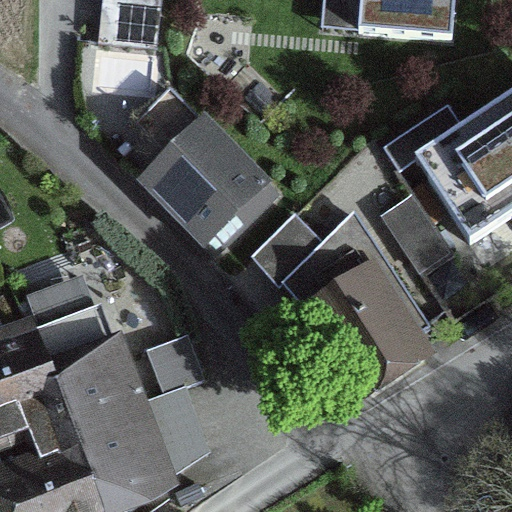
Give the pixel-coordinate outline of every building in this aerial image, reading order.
[(102,0),(97,45),(150,51),(154,0),(102,0)] [(455,0),(361,0),(358,34),(451,42),(455,0)] [(470,245),(511,217),(511,98),(415,162),(470,245)] [(207,125),(143,189),(213,260),(277,196),(207,125)] [(363,390),(420,352),(413,341),(430,330),(354,215),(323,246),(295,217),(255,257),(312,323),(316,319),(363,390)] [(102,312),(34,336),(77,454),(101,511),(126,511),(131,510),(166,486),(102,312)] [(34,336),(34,335),(0,347),(0,483),(77,454),(34,336)] [(101,511),(77,454),(0,483),(0,489),(8,511),(101,511)]
